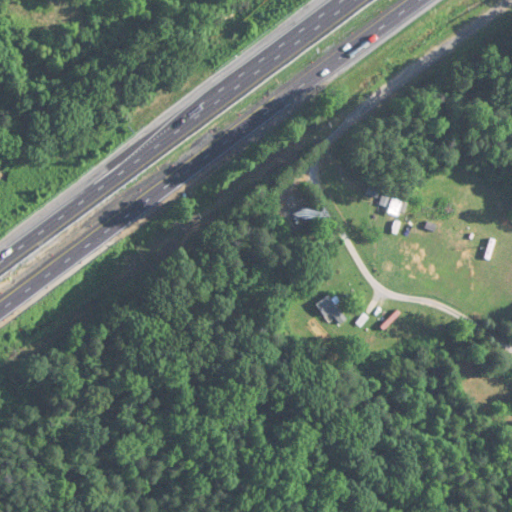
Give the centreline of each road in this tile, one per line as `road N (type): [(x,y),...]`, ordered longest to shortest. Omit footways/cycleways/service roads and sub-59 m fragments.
road 1 (motorway): [(0,303),(406,0)]
road 2 (motorway): [(341,0),(0,254)]
road 3 (residential): [(322,145),(313,176),(379,289),(434,302),(511,345)]
road 4 (tertiary): [(322,145),(508,0)]
road 5 (motorway): [(325,0),(234,79)]
